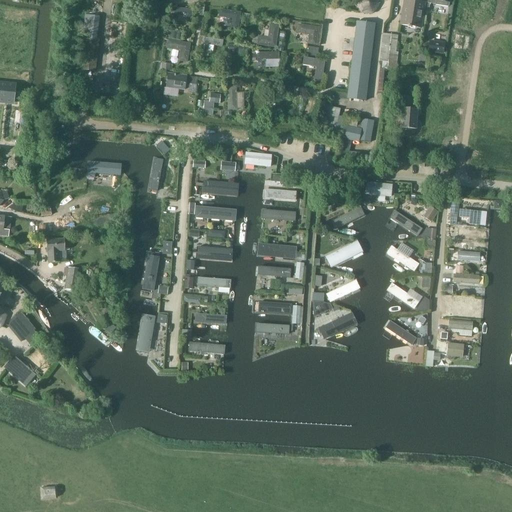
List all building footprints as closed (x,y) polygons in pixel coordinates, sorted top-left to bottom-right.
[(357,0),(356,3),(361,14),(373,15),(380,3),(377,0),(357,0)] [(421,28),(425,3),(415,1),(415,2),(406,0),(404,14),(402,14),(400,25),(408,26),(408,27),(411,28),(411,26),(421,28)] [(375,24),(356,22),(347,99),(366,102),(375,24)] [(182,34),(170,32),(168,39),(181,42),(182,34)] [(398,36),(383,34),(380,61),(393,62),(393,69),(396,70),(399,52),(396,52),(398,36)] [(460,39),(448,38),(447,50),(459,51),(460,39)] [(429,41),(428,52),(444,55),(445,43),(429,41)] [(208,52),(201,51),(200,59),(207,60),(208,52)] [(441,58),(428,55),(425,66),(439,69),(441,58)] [(187,76),(168,73),(166,88),(185,91),(187,76)] [(0,84),(0,102),(16,104),(19,86),(0,84)] [(416,129),(418,110),(401,108),(400,128),(416,129)] [(356,127),(358,116),(345,114),(343,125),(356,127)] [(361,119),(359,130),(358,141),(370,143),(374,121),(361,119)] [(357,142),(359,130),(344,126),(341,138),(357,142)] [(164,156),(171,151),(162,141),(156,146),(164,156)] [(270,167),(272,155),(245,153),(244,165),(270,167)] [(416,157),(414,168),(424,170),(426,159),(416,157)] [(121,176),(121,173),(121,170),(111,169),(112,164),(104,163),(88,162),(87,170),(86,176),(86,178),(94,179),(95,174),(121,176)] [(237,185),(204,182),(203,192),(236,194),(237,185)] [(391,197),(392,185),(367,183),(366,195),(391,197)] [(296,193),(263,191),(263,200),(296,202),(296,193)] [(450,215),(457,215),(459,203),(451,202),(450,215)] [(236,212),(196,207),(195,220),(235,223),(236,212)] [(297,212),(261,209),(260,221),(295,223),(297,212)] [(360,209),(330,225),(334,234),(365,218),(360,209)] [(422,231),(394,212),(389,221),(417,239),(422,231)] [(120,214),(94,217),(95,224),(110,223),(111,227),(119,226),(118,223),(120,222),(120,214)] [(3,217),(0,216),(0,235),(8,236),(8,231),(2,231),(3,217)] [(424,246),(424,248),(434,248),(434,241),(431,240),(430,239),(429,239),(427,238),(425,238),(424,246)] [(64,240),(47,241),(48,253),(49,264),(60,263),(60,252),(65,252),(64,240)] [(171,255),(172,242),(163,242),(162,255),(171,255)] [(297,249),(258,245),(256,258),(296,261),(297,249)] [(357,245),(325,261),(330,269),(361,254),(357,245)] [(418,266),(391,247),(386,255),(414,273),(418,266)] [(233,251),(197,248),(196,261),(231,264),(233,251)] [(480,261),(480,252),(458,251),(457,260),(480,261)] [(146,257),(143,281),(156,282),(157,258),(146,257)] [(194,271),(195,260),(187,259),(186,271),(194,271)] [(431,274),(432,263),(426,263),(420,259),(419,273),(431,274)] [(295,279),(302,279),(304,264),(296,263),(295,279)] [(292,270),(257,266),(256,275),(291,278),(292,270)] [(80,270),(69,268),(66,291),(77,292),(80,270)] [(479,284),(479,275),(463,274),(455,274),(454,274),(454,282),(479,284)] [(184,285),(184,286),(193,286),(193,278),(190,278),(190,275),(185,275),(185,278),(184,285)] [(321,287),(322,277),(315,276),(314,286),(321,287)] [(232,279),(197,277),(197,286),(231,288),(232,279)] [(430,288),(431,278),(422,277),(422,287),(430,288)] [(356,279),(326,293),(330,302),(360,288),(356,279)] [(419,303),(392,285),(387,293),(414,311),(419,303)] [(324,294),(321,294),(312,293),(312,301),(321,302),(323,302),(324,294)] [(416,312),(430,310),(430,300),(425,297),(416,312)] [(320,302),(312,302),(313,308),(320,304),(325,313),(332,309),(330,304),(321,302),(320,302)] [(292,306),(258,304),(257,314),(291,317),(292,306)] [(293,306),(292,324),(299,325),(300,307),(293,306)] [(21,312),(10,320),(8,326),(21,342),(35,330),(21,312)] [(227,316),(195,314),(194,323),(226,325),(227,316)] [(142,315),(135,351),(149,353),(155,317),(142,315)] [(165,325),(167,316),(158,315),(157,323),(165,325)] [(349,317),(327,329),(331,337),(355,325),(349,317)] [(426,320),(421,317),(418,321),(417,322),(423,325),(426,320)] [(473,330),(473,321),(450,319),(449,328),(473,330)] [(415,339),(388,320),(383,329),(410,346),(415,339)] [(289,327),(256,325),(255,335),(289,337),(289,327)] [(463,358),(465,345),(449,343),(447,356),(463,358)] [(226,346),(189,344),(188,354),(225,356),(226,346)] [(32,372),(17,359),(8,370),(23,383),(32,372)] [(56,498),(55,487),(41,488),(42,499),(56,498)]
